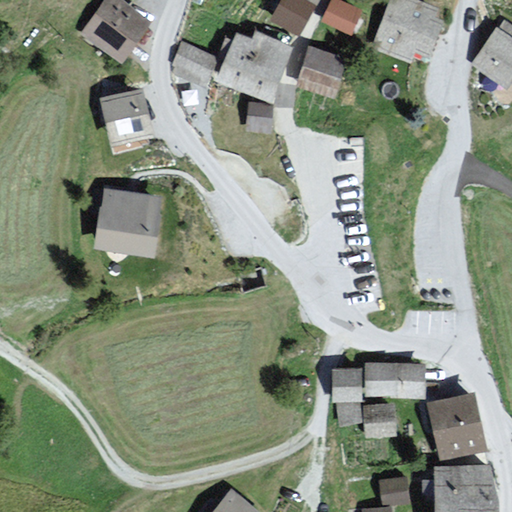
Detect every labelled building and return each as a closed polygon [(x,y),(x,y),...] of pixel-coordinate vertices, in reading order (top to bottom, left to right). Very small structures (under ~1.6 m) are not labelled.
[(160,24),(125,0),(114,0),(90,35),(132,64),(160,24)] [(330,0),(296,0),(287,20),(314,34),(330,0)] [(452,20),(401,0),(380,54),(431,74),(452,20)] [(511,33),(505,29),(479,69),(511,90),(511,33)] [(301,50),(245,30),(225,85),(281,105),(301,50)] [(171,62),(208,76),(218,49),(182,35),(171,62)] [(0,53),(8,42),(0,36),(0,53)] [(357,63),(316,51),(305,90),(346,102),(357,63)] [(152,89),(110,99),(120,143),(162,133),(152,89)] [(279,112),(254,109),(251,133),(276,136),(279,112)] [(173,197),(110,188),(101,246),(165,255),(173,197)] [(431,365),(371,365),(371,398),(430,399),(431,365)] [(366,367),(337,369),(339,402),(368,401),(366,367)] [(480,392),(433,402),(446,459),(493,449),(480,392)] [(404,408),(372,406),(370,435),(402,437),(404,408)] [(505,511),(504,465),(445,467),(446,511),(505,511)] [(413,476),(386,481),(390,505),(417,500),(413,476)] [(267,511),(239,489),(220,511),(267,511)]
